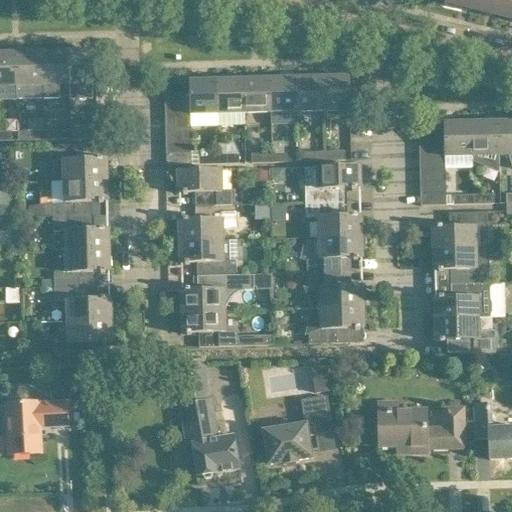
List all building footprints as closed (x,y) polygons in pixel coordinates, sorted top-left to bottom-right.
[(447,0),(446,4),(471,10),(473,0),(447,0)] [(473,0),(471,10),(495,16),(498,0),(473,0)] [(511,0),(498,0),(495,16),(511,19),(511,0)] [(68,53),(69,86),(96,85),(95,52),(68,53)] [(17,87),(16,87),(17,100),(43,99),(42,53),(16,54),(17,87)] [(42,53),(43,99),(59,98),(58,86),(69,86),(68,53),(42,53)] [(0,54),(0,100),(17,100),(16,87),(17,87),(16,54),(0,54)] [(349,78),(322,79),(323,112),(350,111),(349,78)] [(270,80),(271,113),(271,125),(298,125),(297,113),(296,79),(270,80)] [(322,79),(296,79),(297,113),(323,112),(322,79)] [(270,80),(243,81),(244,114),(271,113),(270,80)] [(190,94),(191,106),(191,115),(218,115),(217,81),(190,82),(190,94)] [(243,81),(217,81),(218,115),(244,114),(243,81)] [(166,96),(166,107),(191,106),(190,94),(165,94),(165,96),(166,96)] [(166,107),(167,119),(191,118),(191,115),(191,106),(166,107)] [(70,131),(44,131),(44,139),(71,139),(70,117),(69,117),(70,131)] [(97,117),(70,117),(71,139),(98,138),(97,117)] [(167,119),(167,130),(191,130),(191,118),(167,119)] [(445,134),(445,146),(445,158),(472,157),(471,124),(445,124),(445,121),(444,121),(445,134)] [(511,122),(498,123),(498,156),(508,156),(511,168),(511,122)] [(498,123),(471,124),(472,157),(498,156),(498,123)] [(167,130),(167,142),(192,142),(191,130),(167,130)] [(44,139),(44,131),(16,132),(17,140),(44,139)] [(11,132),(0,132),(0,142),(11,142),(11,132)] [(420,136),(421,147),(445,146),(445,134),(419,135),(419,136),(420,136)] [(167,142),(167,154),(192,154),(192,142),(167,142)] [(65,162),(66,181),(66,182),(107,181),(106,160),(102,160),(102,158),(98,158),(98,160),(90,160),(90,157),(85,157),(85,146),(52,147),(52,162),(65,162)] [(421,147),(421,159),(445,158),(445,146),(421,147)] [(345,152),(324,153),(325,162),(345,162),(345,152)] [(292,153),(272,154),(272,164),(293,163),(292,153)] [(325,162),(324,153),(304,153),(304,163),(325,162)] [(192,154),(167,154),(168,165),(166,165),(167,167),(192,166),(192,154)] [(272,164),(272,154),(251,154),(252,164),(272,164)] [(219,165),(219,155),(198,156),(199,166),(219,165)] [(239,155),(219,155),(219,165),(240,165),(239,155)] [(421,159),(421,171),(445,170),(445,158),(421,159)] [(305,190),(306,204),(345,203),(344,190),(352,189),(352,191),(356,191),(356,189),(360,189),(359,168),(318,169),(318,189),(305,190)] [(421,171),(421,183),(446,182),(445,170),(421,171)] [(195,194),(195,207),(235,206),(234,191),(222,191),(222,171),(179,172),(179,194),(183,194),(183,196),(188,196),(188,194),(195,194)] [(53,202),(53,218),(92,217),(91,203),(99,203),(99,205),(103,204),(103,203),(107,203),(107,181),(66,182),(66,181),(50,182),(51,202),(53,202)] [(421,183),(422,195),(446,194),(446,182),(421,183)] [(446,194),(422,195),(422,206),(421,206),(421,207),(446,206),(446,194)] [(494,195),(473,196),(473,206),(494,205),(494,195)] [(473,206),(473,196),(453,197),(453,206),(473,206)] [(319,220),(319,239),(361,238),(361,217),(357,217),(357,215),(352,215),(352,217),(345,217),(345,203),(306,204),(306,220),(319,220)] [(14,206),(1,206),(1,218),(14,218),(14,206)] [(180,222),(180,243),(223,242),(223,241),(222,222),(235,222),(235,206),(195,207),(196,221),(188,221),(188,220),(184,220),(184,221),(180,222)] [(433,229),(434,250),(487,249),(487,229),(488,229),(488,213),(449,214),(449,229),(442,229),(442,227),(437,227),(437,229),(433,229)] [(67,232),(68,253),(109,252),(108,230),(104,230),(104,229),(100,229),(100,230),(92,231),(92,217),(53,218),(54,233),(67,232)] [(307,261),(307,275),(346,274),(346,260),(353,260),(353,261),(358,261),(358,259),(362,259),(361,238),(319,239),(305,239),(300,259),(307,261)] [(197,278),(236,277),(243,276),(242,261),(234,261),(233,241),(223,241),(223,242),(180,243),(181,264),(185,264),(185,266),(189,266),(189,264),(197,264),(197,278)] [(19,243),(7,243),(7,254),(19,253),(19,243)] [(450,271),(451,285),(489,284),(489,268),(488,268),(487,249),(434,250),(434,272),(439,272),(439,273),(443,273),(443,272),(450,271)] [(55,273),(55,288),(94,287),(93,273),(101,273),(101,275),(105,275),(105,273),(109,273),(109,252),(68,253),(68,273),(55,273)] [(321,290),(322,310),(363,308),(362,287),(358,287),(358,285),(354,285),(354,287),(347,287),(346,274),(307,275),(308,290),(321,290)] [(182,292),(182,313),(225,312),(224,292),(237,292),(236,277),(197,278),(198,291),(190,292),(190,290),(186,290),(186,292),(182,292)] [(435,299),(436,321),(477,320),(477,318),(490,318),(490,313),(491,312),(491,303),(489,300),(489,298),(490,298),(489,284),(451,285),(451,299),(444,299),(443,297),(439,297),(439,299),(435,299)] [(68,302),(69,323),(110,322),(110,300),(106,300),(106,299),(101,299),(101,301),(94,301),(94,287),(55,288),(56,303),(68,302)] [(363,308),(322,310),(322,330),(308,330),(309,346),(348,344),(348,330),(355,330),(355,332),(360,332),(360,330),(364,330),(363,308)] [(225,312),(182,313),(183,334),(187,334),(187,336),(191,336),(191,334),(199,334),(199,349),(254,347),(254,341),(238,338),(238,332),(225,333),(225,312)] [(477,320),(436,321),(436,342),(440,342),(440,344),(445,343),(445,342),(449,342),(449,356),(495,354),(494,331),(478,332),(477,320)] [(110,322),(69,323),(69,343),(56,343),(56,359),(95,358),(95,357),(89,357),(89,347),(95,347),(95,344),(103,343),(103,345),(107,345),(107,343),(111,343),(110,322)] [(13,348),(9,353),(9,360),(21,360),(21,348),(13,348)] [(192,444),(195,458),(198,477),(203,477),(205,480),(211,479),(212,475),(240,471),(234,436),(218,439),(212,400),(211,400),(208,379),(209,379),(205,359),(173,365),(176,385),(187,445),(192,444)] [(326,361),(310,361),(313,377),(329,375),(326,361)] [(225,385),(239,383),(237,366),(222,368),(225,385)] [(305,425),(297,427),(263,432),(269,466),(283,464),(283,465),(298,463),(298,461),(312,459),(309,437),(333,433),(327,398),(302,402),(305,425)] [(6,405),(9,456),(41,454),(40,428),(68,427),(67,403),(39,404),(39,403),(6,405)] [(492,404),(474,405),(475,431),(488,431),(488,441),(489,461),(511,459),(511,428),(509,429),(493,429),(493,415),(492,404)] [(445,434),(426,435),(425,412),(396,413),(396,407),(379,407),(380,447),(398,447),(398,455),(426,454),(426,451),(462,450),(461,412),(445,412),(445,434)]
